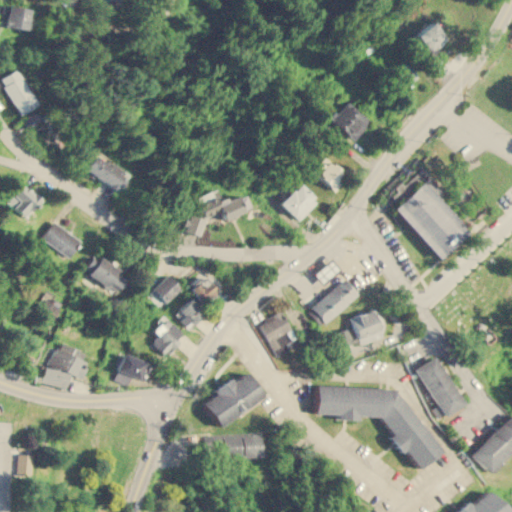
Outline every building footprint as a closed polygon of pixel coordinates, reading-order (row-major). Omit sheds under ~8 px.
[(26,8),(4,4),(1,25),(22,29),(26,8)] [(433,48),(445,39),(430,20),(412,34),(434,61),(440,57),(433,48)] [(400,91),(416,76),(404,62),(388,77),(400,91)] [(36,102),(14,68),(0,76),(0,82),(19,113),(36,102)] [(368,121),(345,100),(329,118),(352,139),(368,121)] [(112,190),(124,175),(94,150),(82,166),(112,190)] [(332,189),(344,174),(322,156),(309,171),(332,189)] [(391,208),(437,257),(466,231),(419,181),(391,208)] [(6,201),(24,217),(40,198),(21,182),(6,201)] [(315,200),(296,182),(277,202),(296,220),(315,200)] [(179,229),(198,236),(204,219),(185,212),(179,229)] [(79,240),(51,220),(39,236),(67,256),(79,240)] [(86,273),(114,292),(126,275),(98,255),(86,273)] [(180,288),(166,273),(147,292),(161,306),(180,288)] [(216,292),(203,273),(188,284),(201,303),(216,292)] [(318,324),(357,294),(344,277),(305,307),(318,324)] [(50,320),(61,304),(43,293),(33,308),(50,320)] [(183,314),(178,319),(187,328),(202,311),(188,297),(177,309),(183,314)] [(359,343),(381,334),(370,308),(348,317),(359,343)] [(288,348),(285,342),(294,337),(278,309),(256,322),(275,356),(288,348)] [(156,334),(149,343),(166,356),(177,342),(174,339),(181,331),(161,315),(150,329),(156,334)] [(90,358),(57,342),(48,362),(80,377),(90,358)] [(111,379),(126,383),(129,375),(138,378),(144,360),(120,352),(111,379)] [(459,404),(433,355),(413,366),(439,415),(459,404)] [(65,372),(40,365),(36,379),(61,386),(65,372)] [(200,402),(216,425),(260,395),(243,371),(229,380),(227,376),(209,389),(212,393),(200,402)] [(393,387),(313,383),(312,413),(335,414),(335,418),(354,419),(355,415),(377,416),(390,434),(387,437),(396,450),(402,448),(415,467),(438,451),(393,387)] [(467,454),(485,470),(511,440),(511,417),(506,411),(467,454)] [(259,455),(258,432),(201,434),(202,457),(259,455)] [(30,453),(11,453),(10,472),(29,473),(30,453)] [(502,511),(482,489),(467,503),(465,501),(452,511),(502,511)]
